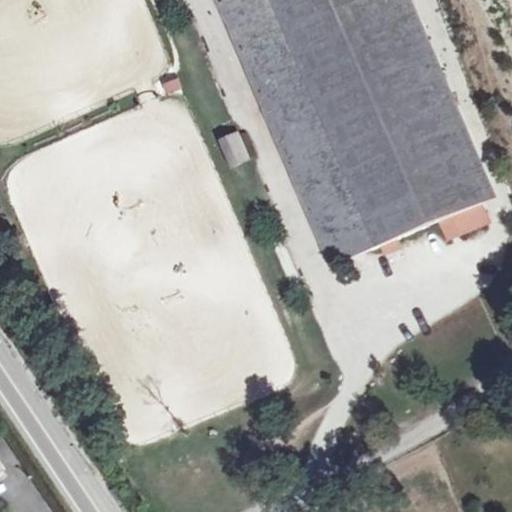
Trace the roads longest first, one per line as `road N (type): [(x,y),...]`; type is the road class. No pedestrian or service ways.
road 1 (unknown): [(337,476),(337,439),(362,373),(355,344),(313,265),(201,0)]
road 2 (tertiary): [(94,511),(0,368)]
